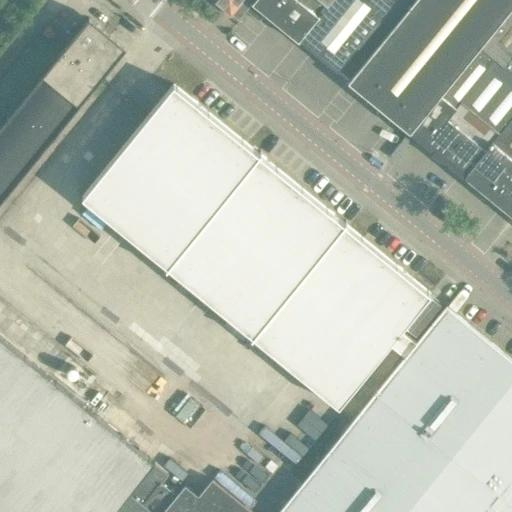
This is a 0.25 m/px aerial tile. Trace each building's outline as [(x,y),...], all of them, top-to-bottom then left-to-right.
[(216,0),(230,11),(239,0),(216,0)] [(297,39),(329,0),(253,0),(252,2),(253,2),(246,10),(259,20),(265,12),(297,39)] [(336,71),(380,18),(392,3),(389,0),(329,0),(297,39),(336,71)] [(410,132),(480,46),(511,6),(511,0),(413,0),(391,27),(348,80),(410,132)] [(391,27),(413,0),(394,0),(392,3),(380,18),(391,27)] [(511,57),(511,6),(480,46),(505,66),(511,57)] [(89,16),(0,124),(0,199),(126,46),(89,16)] [(511,71),(505,66),(480,46),(410,132),(464,176),(511,117),(511,71)] [(278,511),(253,511),(220,485),(212,478),(198,495),(185,484),(176,494),(161,481),(167,474),(152,461),(0,336),(0,511),(511,511),(511,362),(446,308),(417,342),(400,329),(427,296),(431,292),(345,222),(346,221),(346,220),(344,222),(260,153),(261,151),(260,151),(259,152),(173,83),(80,201),(335,410),(389,343),(405,356),(376,392),(278,511)] [(511,117),(464,176),(511,214),(511,117)] [(427,296),(400,329),(414,341),(441,307),(427,296)] [(260,429),(298,460),(314,441),(276,410),(260,429)]
